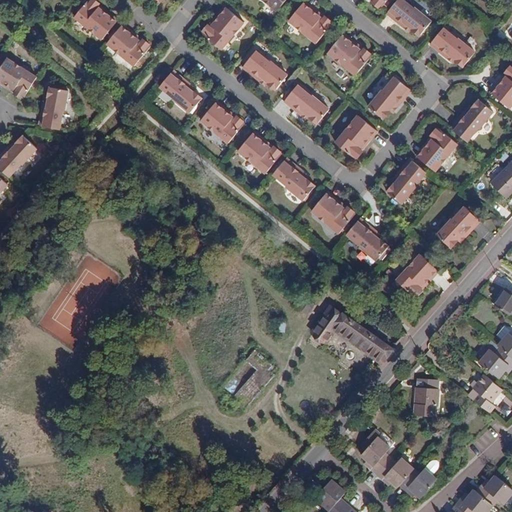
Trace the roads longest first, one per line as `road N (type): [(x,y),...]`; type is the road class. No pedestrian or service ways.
road 1 (residential): [(172,35),(352,182),(367,179),(430,101),(434,83),(337,0)]
road 2 (residential): [(322,449),(511,236)]
